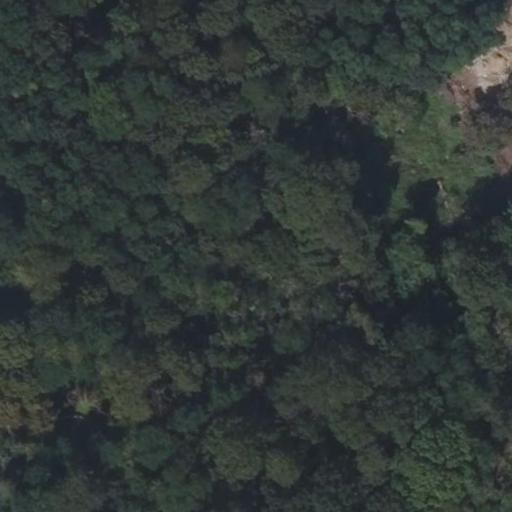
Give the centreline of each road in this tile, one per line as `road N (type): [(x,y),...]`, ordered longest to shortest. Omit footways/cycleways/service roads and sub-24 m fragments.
road 1 (track): [(307,40),(489,398),(511,422)]
road 2 (track): [(422,0),(348,33),(271,45),(116,39),(0,20)]
